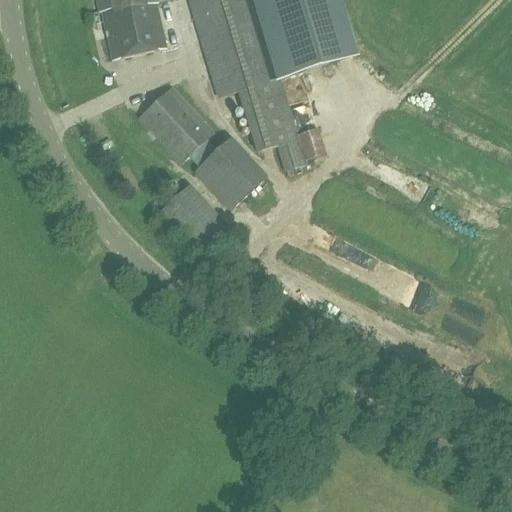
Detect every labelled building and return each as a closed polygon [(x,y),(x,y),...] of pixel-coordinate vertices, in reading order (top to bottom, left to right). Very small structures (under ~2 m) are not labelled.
[(158,5),(158,4),(157,0),(97,0),(100,13),(102,13),(113,61),(167,50),(157,5),(158,5)] [(190,0),(220,99),(240,93),(258,154),(278,148),(285,172),(305,166),(280,81),(355,58),(338,0),(190,0)] [(182,165),(213,136),(171,90),(139,119),(182,165)] [(268,180),(231,140),(193,175),(229,215),(268,180)] [(412,173),(403,191),(425,202),(434,184),(412,173)] [(163,209),(204,251),(232,222),(192,181),(163,209)] [(249,315),(252,309),(242,304),(239,310),(249,315)]
